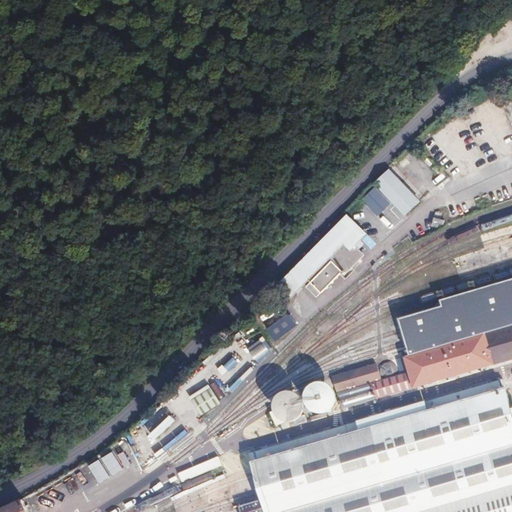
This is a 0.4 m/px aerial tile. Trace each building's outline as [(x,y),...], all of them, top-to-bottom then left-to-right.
[(427,145),(436,156),(443,151),(434,140),(427,145)] [(391,168),(360,197),(378,216),(393,202),(406,215),(422,200),(391,168)] [(366,234),(346,215),(278,284),(291,298),(304,285),(316,297),(340,274),(345,279),(363,261),(360,258),(364,255),(354,246),(366,234)] [(397,319),(408,353),(511,322),(511,279),(440,301),(441,308),(397,319)] [(268,327),(276,339),(298,325),(289,312),(268,327)] [(511,324),(486,333),(495,366),(511,361),(511,324)] [(486,333),(403,357),(413,389),(495,366),(486,333)] [(258,359),(270,347),(262,338),(249,349),(258,359)] [(225,374),(239,361),(233,355),(219,369),(225,374)] [(376,363),(331,376),(337,392),(381,380),(376,363)] [(305,394),(304,402),(308,411),(313,414),(321,416),(331,413),(336,407),(337,398),(334,391),(331,386),(325,385),(321,383),(315,384),(310,387),(305,394)] [(191,397),(202,414),(221,401),(209,385),(191,397)] [(511,409),(506,389),(250,463),(264,511),(424,511),(511,486),(511,409)] [(305,412),(304,402),(299,397),(293,393),(289,392),(282,394),(278,396),(274,402),(274,409),(275,415),(280,421),(287,425),(296,423),(302,419),(305,412)] [(160,458),(189,434),(166,406),(144,424),(156,440),(149,445),(160,458)] [(83,490),(132,465),(124,449),(75,475),(83,490)] [(511,511),(511,486),(424,511),(511,511)] [(27,511),(21,498),(0,507),(0,511),(27,511)]
